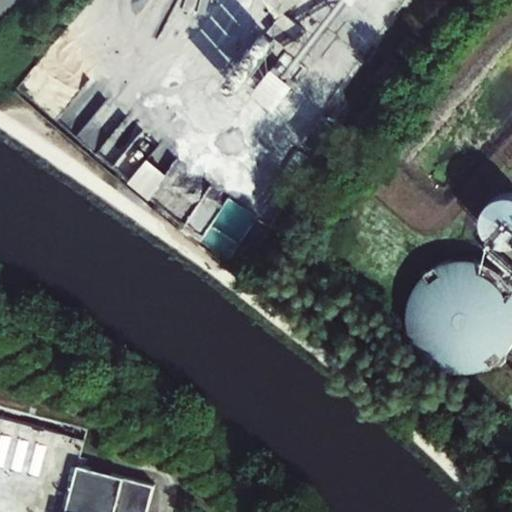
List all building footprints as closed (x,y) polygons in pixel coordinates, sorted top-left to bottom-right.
[(287,0),(267,0),(256,7),(271,30),(296,13),(287,0)] [(342,0),(353,8),(359,0),(342,0)] [(101,104),(81,132),(113,155),(107,164),(153,196),(157,190),(168,197),(177,184),(165,175),(178,156),(122,117),(115,127),(113,126),(103,140),(88,130),(104,106),(101,104)] [(511,178),(506,179),(502,181),(498,184),(494,188),(491,192),(490,197),(489,202),(489,207),(490,212),(492,216),(494,220),(498,224),(502,227),(506,229),(511,230),(511,178)] [(475,233),(509,259),(511,261),(511,238),(488,220),(475,233)] [(476,247),(472,247),(468,247),(464,248),(460,249),(456,249),(452,251),(449,253),(445,254),(442,257),(438,259),(435,262),(432,265),(430,267),(427,270),(425,274),(423,277),(421,281),(419,285),(418,288),(417,292),(417,296),(416,300),(416,304),(416,308),(416,312),(417,316),(418,320),(419,324),(421,327),(422,331),(424,335),(427,338),(429,341),(432,344),(435,347),(438,350),(441,352),(444,354),(448,356),(451,358),(455,359),(459,360),(463,361),(467,362),(471,362),(475,362),(479,362),(483,361),(487,360),(491,360),(495,358),(498,356),(502,355),(505,352),(509,350),(511,347),(511,262),(509,259),(506,257),(503,255),(499,253),(496,252),(492,250),(488,249),(484,248),(480,247),(476,247)] [(0,511),(49,511),(50,511),(55,511),(147,511),(155,484),(79,465),(85,440),(0,417),(0,511)]
